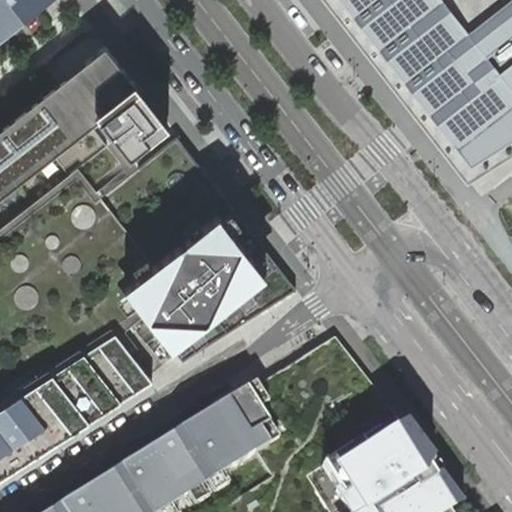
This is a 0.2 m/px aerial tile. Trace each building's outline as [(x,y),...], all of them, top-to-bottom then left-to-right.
[(0,0),(0,37),(48,0),(0,0)] [(511,155),(511,0),(325,0),(469,184),(511,155)] [(72,81),(0,136),(0,476),(155,378),(142,359),(173,339),(185,359),(297,288),(191,154),(178,137),(141,166),(132,155),(169,126),(106,44),(67,75),(72,81)] [(227,403),(244,430),(211,451),(197,431),(161,454),(169,466),(161,472),(156,464),(148,469),(149,472),(134,482),(126,468),(99,485),(107,498),(90,509),(86,502),(70,511),(443,511),(446,510),(460,502),(430,463),(370,385),(336,340),(249,394),(246,390),(227,403)] [(227,403),(126,468),(134,482),(149,472),(148,469),(156,464),(161,472),(169,466),(161,454),(197,431),(211,451),(244,430),(227,403)] [(107,498),(99,485),(56,511),(70,511),(86,502),(90,509),(107,498)]
